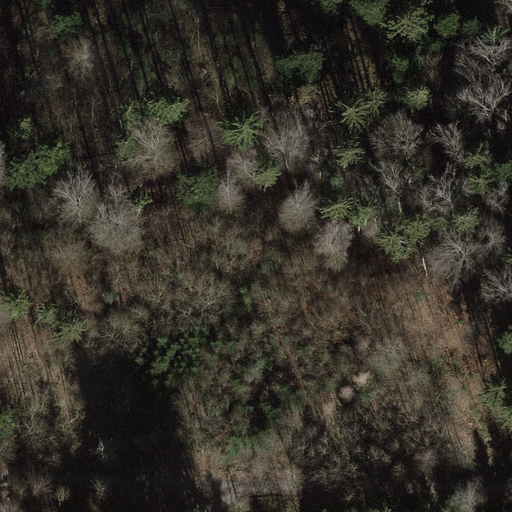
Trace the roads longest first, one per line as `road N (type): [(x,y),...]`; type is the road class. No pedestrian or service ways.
road 1 (unknown): [(224,485),(511,489)]
road 2 (track): [(0,477),(224,485)]
